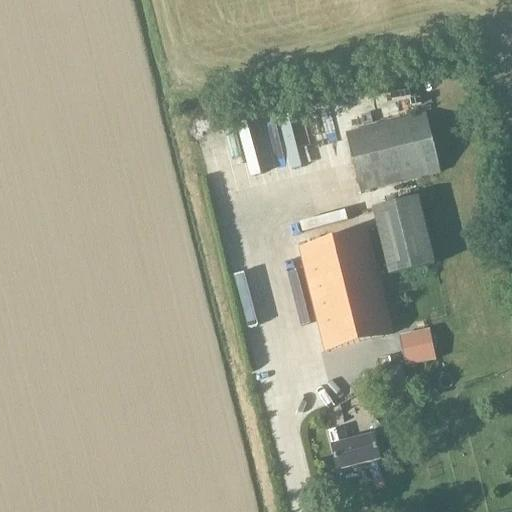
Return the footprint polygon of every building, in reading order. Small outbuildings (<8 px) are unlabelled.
[(358,193),(438,173),(423,112),(343,132),(358,193)] [(238,185),(268,178),(255,124),(203,136),(210,166),(233,161),(238,185)] [(372,208),(388,274),(432,264),(417,198),(372,208)] [(322,350),(390,334),(366,231),(298,247),(322,350)] [(399,365),(378,372),(381,383),(402,376),(399,365)] [(336,470),(378,460),(372,436),(344,443),(341,428),(327,432),(330,446),(336,470)]
